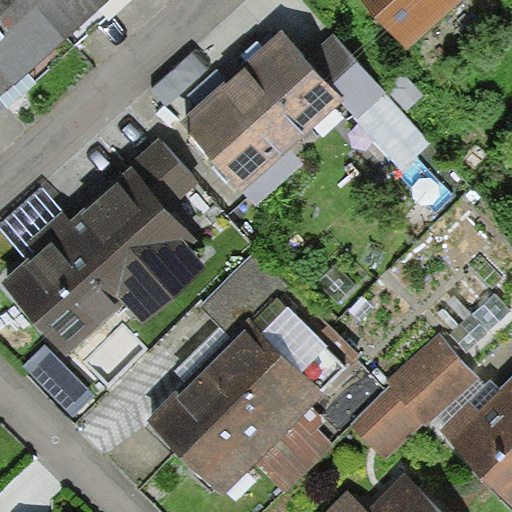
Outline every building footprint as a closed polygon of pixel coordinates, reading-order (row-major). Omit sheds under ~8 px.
[(37,0),(0,0),(0,89),(2,92),(67,33),(37,0)] [(37,0),(67,33),(103,0),(37,0)] [(451,0),(372,0),(409,39),(451,0)] [(338,93),(309,61),(284,34),(188,122),(256,195),(292,162),(279,148),(338,93)] [(309,61),(338,93),(349,104),(341,112),(372,145),(409,111),(338,35),(309,61)] [(163,137),(9,282),(69,345),(129,288),(145,306),(199,257),(185,242),(194,234),(165,203),(197,173),(163,137)] [(235,333),(151,418),(223,488),(254,457),(288,489),(327,449),(296,419),(364,350),(257,247),(204,302),(235,333)] [(477,371),(445,337),(355,420),(387,455),(477,371)] [(511,385),(459,440),(511,491),(511,385)] [(438,511),(407,481),(376,511),(438,511)]
